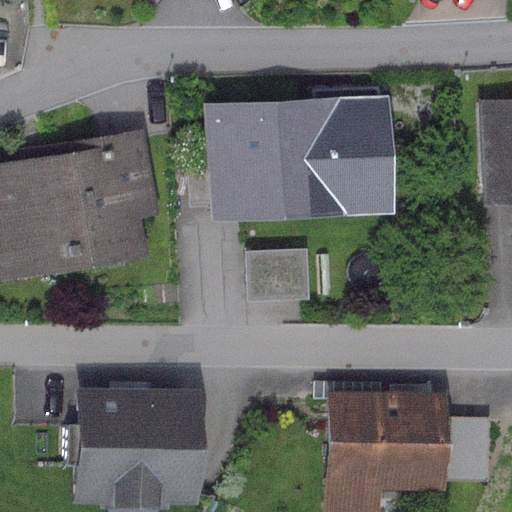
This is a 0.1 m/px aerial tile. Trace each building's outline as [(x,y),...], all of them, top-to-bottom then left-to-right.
[(311,96),(200,101),(205,218),(328,212),(328,215),(382,212),(376,83),(310,86),(311,96)] [(511,95),(476,97),(479,206),(511,204),(511,95)] [(54,154),(0,163),(0,281),(143,257),(135,216),(154,213),(139,128),(52,143),(54,154)] [(303,248),(242,251),(245,301),(305,298),(303,248)] [(195,386),(70,384),(69,418),(58,418),(57,465),(69,465),(69,500),(98,500),(98,509),(166,509),(166,503),(194,503),(195,386)] [(443,391),(320,389),(317,511),(376,511),(377,488),(441,490),(441,480),(442,421),(443,391)] [(442,421),(441,480),(492,481),(493,423),(442,421)]
